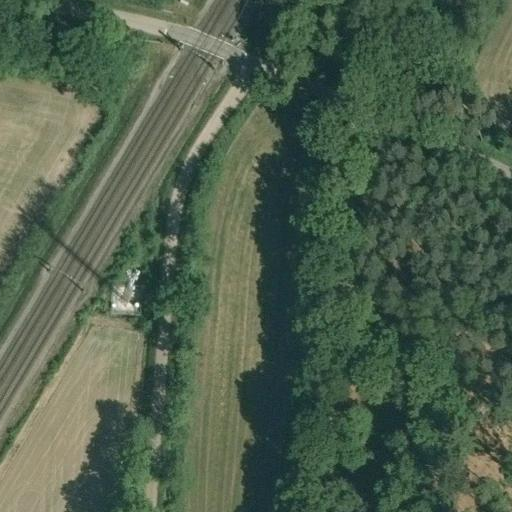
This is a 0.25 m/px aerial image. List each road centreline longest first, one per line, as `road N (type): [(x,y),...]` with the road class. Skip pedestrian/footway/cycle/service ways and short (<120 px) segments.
road 1 (track): [(20,0),(172,29),(253,65),(181,185),(149,511)]
road 2 (unclassified): [(511,175),(253,65)]
